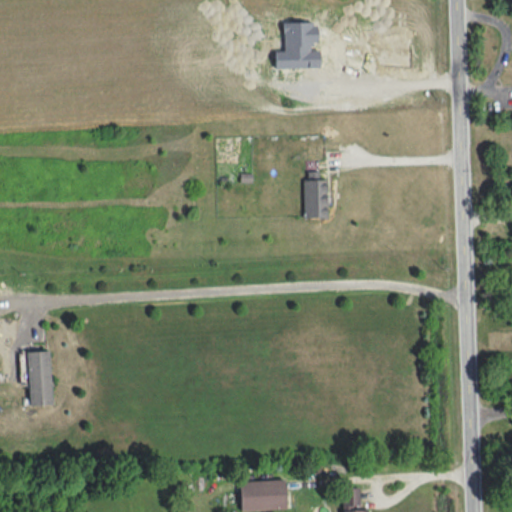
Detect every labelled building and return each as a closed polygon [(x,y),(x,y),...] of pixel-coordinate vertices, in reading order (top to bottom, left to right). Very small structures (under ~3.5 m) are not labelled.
[(319,67),(318,50),(310,50),(310,43),(316,43),(316,22),(282,22),(283,50),(274,50),(274,68),(319,67)] [(302,217),(326,217),(326,179),(317,179),(303,178),(302,217)] [(28,405),(51,404),(49,350),(26,351),(28,405)] [(239,480),(239,510),(285,509),(285,479),(239,480)] [(342,511),(366,511),(367,509),(359,509),(358,487),(342,488),(342,511)]
